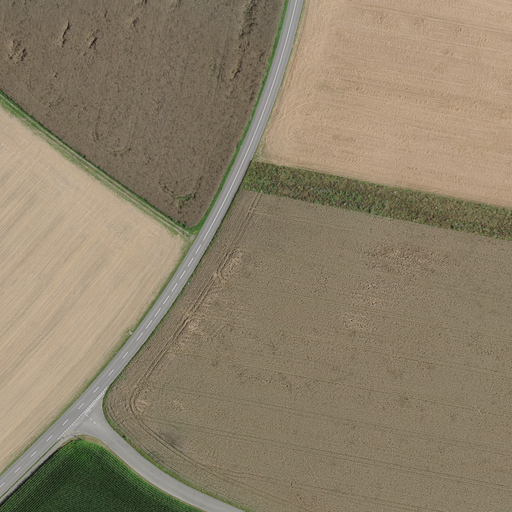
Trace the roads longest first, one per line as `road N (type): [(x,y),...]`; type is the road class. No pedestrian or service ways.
road 1 (tertiary): [(79,409),(143,334),(200,247),(256,128),(295,0)]
road 2 (track): [(200,247),(0,96)]
road 3 (unclassified): [(225,511),(166,483),(79,409)]
